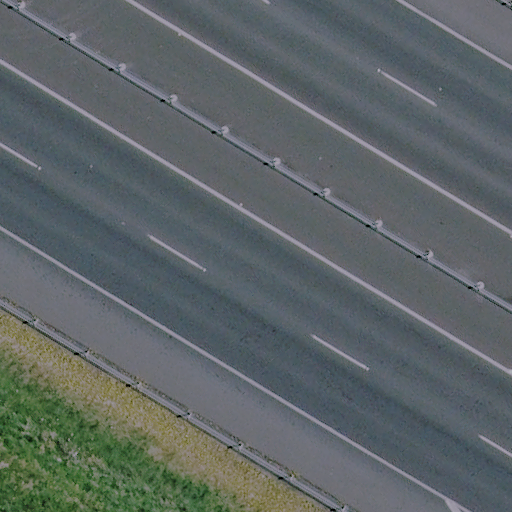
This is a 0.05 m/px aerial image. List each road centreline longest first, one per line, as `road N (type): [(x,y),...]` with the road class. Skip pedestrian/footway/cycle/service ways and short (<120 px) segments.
road 1 (motorway): [(511,464),(0,156)]
road 2 (motorway): [(251,0),(511,161)]
